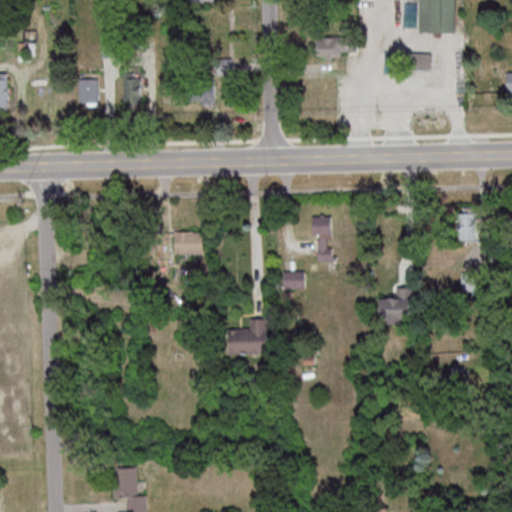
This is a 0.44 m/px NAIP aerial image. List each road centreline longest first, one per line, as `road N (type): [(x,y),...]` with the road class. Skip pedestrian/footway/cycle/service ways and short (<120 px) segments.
road 1 (tertiary): [(511,150),(49,162)]
road 2 (residential): [(58,511),(49,162)]
road 3 (residential): [(271,156),(270,0)]
